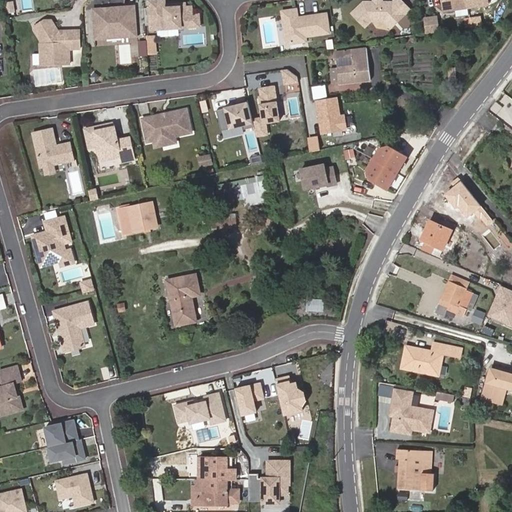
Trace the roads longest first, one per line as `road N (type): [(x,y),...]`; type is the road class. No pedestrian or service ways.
road 1 (tertiary): [(511,53),(429,166),(370,278),(353,336)]
road 2 (residential): [(0,112),(217,75),(229,55),(225,0)]
road 3 (residential): [(353,336),(319,332),(102,395)]
road 4 (residential): [(102,395),(75,401),(53,389),(0,194)]
road 5 (unknown): [(386,246),(319,221),(141,245)]
road 6 (tertiary): [(353,336),(345,415),(351,511)]
road 7 (unknown): [(358,311),(511,350)]
